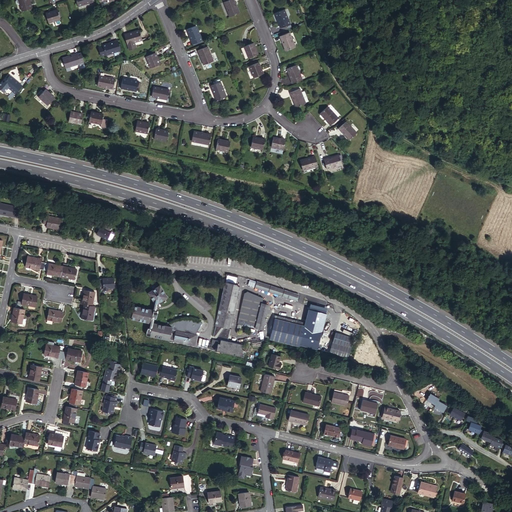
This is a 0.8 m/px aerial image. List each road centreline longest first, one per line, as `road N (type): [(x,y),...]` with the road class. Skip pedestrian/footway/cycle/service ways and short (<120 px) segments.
road 1 (trunk): [(0,163),(126,194),(269,245),(413,316),(511,378)]
road 2 (trunk): [(511,364),(377,283),(264,230),(150,189),(0,151)]
road 3 (residential): [(400,385),(377,336),(331,298),(240,270),(19,232)]
road 4 (track): [(377,336),(410,346),(488,409),(497,395),(423,346)]
road 5 (residential): [(204,119),(54,87),(42,51)]
road 6 (residential): [(261,430),(414,465)]
road 7 (residential): [(156,0),(204,119)]
